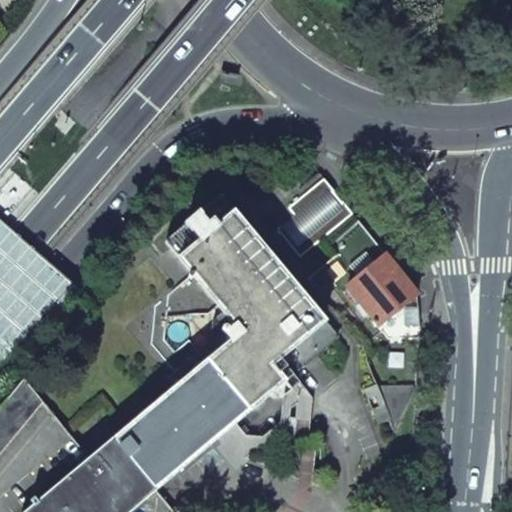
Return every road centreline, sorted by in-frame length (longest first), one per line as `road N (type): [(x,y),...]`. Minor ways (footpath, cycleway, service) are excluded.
road 1 (trunk): [(0,308),(196,135),(344,110)]
road 2 (trunk): [(0,261),(229,0)]
road 3 (secondary): [(373,121),(381,145),(427,205),(476,373)]
road 4 (secondary): [(476,373),(511,154)]
road 5 (trunk): [(111,0),(0,138)]
road 6 (secondary): [(218,0),(284,76),(344,110)]
road 7 (secondary): [(373,121),(452,132),(511,124)]
road 8 (secondary): [(476,373),(471,511)]
